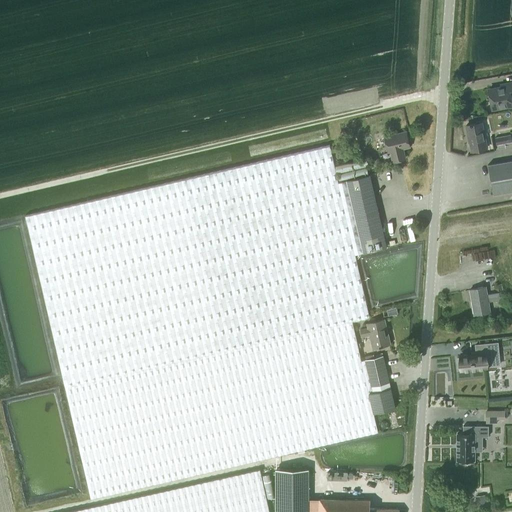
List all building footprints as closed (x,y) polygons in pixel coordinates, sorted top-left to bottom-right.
[(511,82),(499,84),(500,87),(488,89),(492,109),(511,105),(511,82)] [(470,151),(487,148),(482,122),(465,125),(470,151)] [(375,140),(385,138),(388,152),(390,152),(392,161),(405,159),(403,148),(410,147),(406,131),(385,136),(384,132),(373,134),(375,140)] [(495,138),(496,145),(511,142),(510,135),(495,138)] [(366,158),(335,165),(330,145),(25,216),(91,498),(378,432),(373,413),(395,407),(383,355),(382,355),(372,357),(372,358),(361,360),(352,321),(370,317),(355,254),(363,252),(387,247),(370,175),(339,182),(338,181),(370,174),(366,158)] [(493,194),(511,190),(511,160),(488,164),(493,194)] [(500,299),(499,292),(487,294),(486,286),(469,289),(474,315),(490,312),(488,301),(500,299)] [(372,348),(390,344),(384,319),(366,323),(367,327),(359,329),(361,337),(369,335),(372,348)] [(460,358),(457,358),(458,367),(461,367),(461,369),(486,367),(486,365),(492,365),(499,364),(498,352),(497,342),(475,345),(476,354),(460,355),(460,358)] [(497,417),(505,417),(505,411),(486,411),(486,421),(497,421),(497,417)] [(388,427),(388,426),(388,425),(388,424),(388,423),(387,423),(387,422),(386,422),(385,421),(384,421),(383,421),(382,421),(381,421),(380,422),(380,423),(379,423),(379,424),(378,425),(378,426),(378,427),(379,428),(379,429),(380,430),(381,431),(382,431),(383,431),(384,431),(385,431),(386,430),(387,430),(387,429),(388,428),(388,427)] [(457,433),(457,447),(457,460),(459,460),(459,462),(468,462),(468,460),(474,460),(474,451),(477,451),(477,443),(474,443),(474,436),(488,436),(488,426),(463,426),(463,433),(457,433)] [(308,511),(309,499),(309,469),(278,468),(277,511),(308,511)] [(269,511),(260,469),(66,511),(269,511)] [(347,480),(347,474),(347,472),(327,471),(327,479),(347,480)] [(369,511),(370,508),(370,499),(320,498),(319,499),(309,499),(308,511),(369,511)] [(485,498),(476,500),(477,507),(489,505),(488,498),(485,498)]
